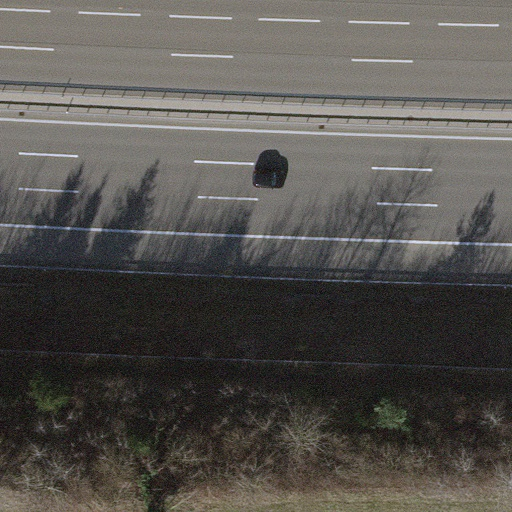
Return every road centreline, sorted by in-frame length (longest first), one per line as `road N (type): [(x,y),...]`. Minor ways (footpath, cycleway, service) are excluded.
road 1 (motorway): [(0,169),(511,189)]
road 2 (motorway): [(511,44),(0,26)]
